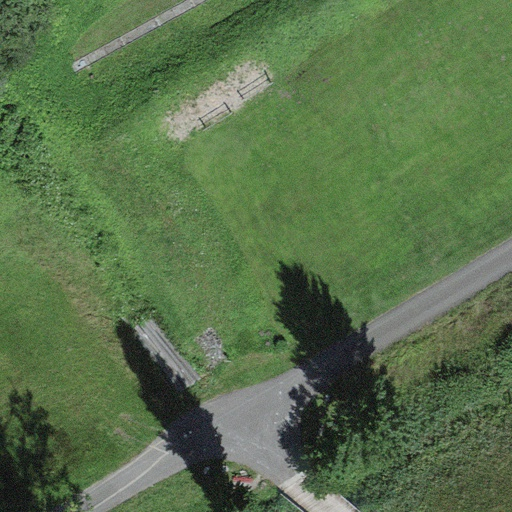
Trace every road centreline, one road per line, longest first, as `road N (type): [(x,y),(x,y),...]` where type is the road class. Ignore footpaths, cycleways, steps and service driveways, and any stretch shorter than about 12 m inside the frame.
road 1 (track): [(511,252),(78,511)]
road 2 (track): [(229,421),(331,511)]
